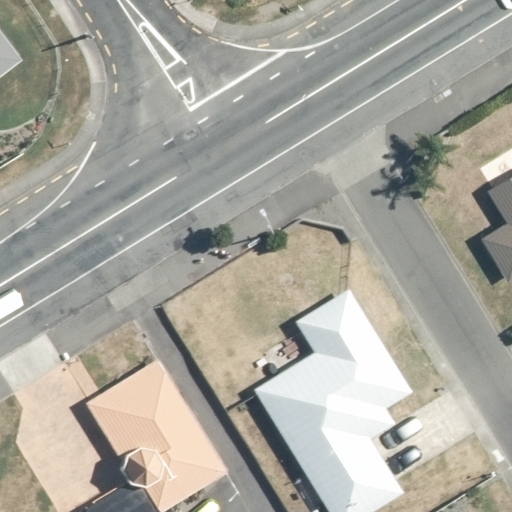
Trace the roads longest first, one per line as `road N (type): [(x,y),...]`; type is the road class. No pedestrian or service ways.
road 1 (secondary): [(465,0),(218,153)]
road 2 (secondary): [(218,153),(0,285)]
road 3 (residential): [(218,153),(115,0)]
